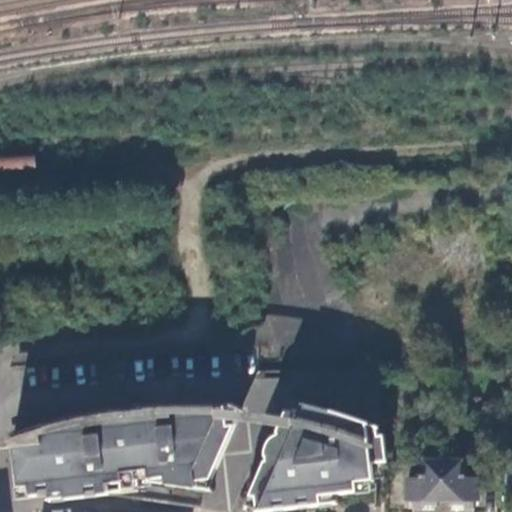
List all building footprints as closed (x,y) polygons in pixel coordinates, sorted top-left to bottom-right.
[(343,252),(364,322),(507,281),(483,201),(400,225),(403,235),(343,252)] [(246,405),(247,416),(275,412),(262,381),(246,405)] [(47,498),(48,502),(95,499),(95,495),(108,492),(108,486),(165,479),(166,486),(197,491),(197,484),(211,482),(234,428),(228,428),(226,408),(217,408),(216,404),(201,405),(204,426),(189,428),(189,426),(165,429),(166,435),(159,436),(157,409),(110,414),(99,417),(100,436),(90,438),(91,433),(86,433),(85,422),(85,412),(40,423),(42,444),(14,447),(12,447),(19,502),(47,498)] [(204,426),(201,405),(157,409),(159,436),(166,435),(165,429),(189,426),(189,428),(204,426)] [(383,462),(383,435),(379,437),(379,428),(330,411),(305,406),(305,411),(286,413),(272,446),(280,443),(280,449),(284,447),(285,460),(265,463),(252,494),(256,493),(257,511),(274,511),(322,506),(322,497),(357,492),(357,483),(374,481),(372,464),(383,462)] [(433,415),(433,431),(442,431),(441,415),(433,415)] [(40,423),(10,434),(12,447),(14,447),(42,444),(40,423)] [(280,443),(272,446),(265,463),(285,460),(284,447),(280,449),(280,443)] [(443,500),(442,460),(424,460),(424,474),(419,474),(419,478),(408,478),(408,500),(412,500),(412,508),(437,508),(437,500),(443,500)] [(461,460),(442,460),(443,500),(448,500),(448,508),(472,508),(472,500),(478,500),(478,478),(467,478),(467,474),(461,474),(461,460)]
